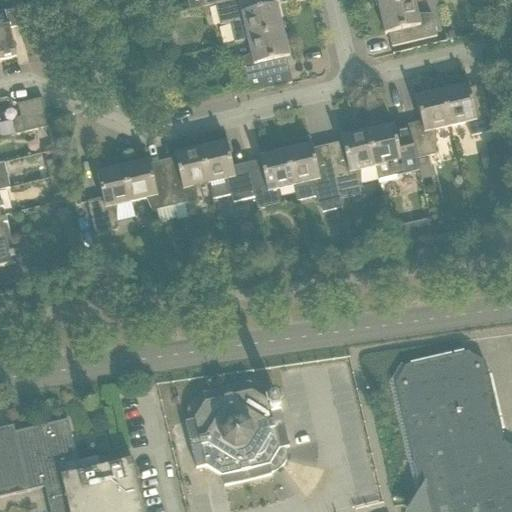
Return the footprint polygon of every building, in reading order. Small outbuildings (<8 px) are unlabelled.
[(200,0),(203,9),(214,6),(237,0),(200,0)] [(233,45),(247,42),(282,33),(275,6),(246,13),(242,0),(237,0),(214,6),(219,27),(229,26),(233,45)] [(416,0),(375,0),(378,9),(413,1),(416,0)] [(413,1),(378,9),(384,35),(392,34),(395,46),(390,47),(390,48),(436,37),(431,15),(416,15),(413,1)] [(7,25),(0,26),(0,62),(16,58),(9,29),(18,27),(14,9),(4,12),(7,25)] [(282,33),(247,42),(250,55),(237,61),(245,92),(257,89),(258,94),(292,85),(291,84),(286,85),(280,60),(288,58),(282,33)] [(468,86),(441,93),(449,127),(464,124),(470,137),(492,131),(481,87),(480,87),(481,92),(470,94),(468,86)] [(421,128),(406,132),(416,172),(417,172),(414,160),(435,155),(435,131),(449,127),(441,93),(415,99),(420,123),(421,128)] [(41,100),(29,102),(36,131),(46,128),(47,128),(41,100)] [(16,119),(13,125),(16,136),(36,131),(29,102),(17,105),(20,118),(16,119)] [(365,128),(366,133),(374,168),(378,186),(396,182),(395,177),(416,172),(406,132),(394,135),(392,127),(381,129),(380,124),(365,128)] [(347,168),(332,172),(339,201),(360,196),(361,171),(374,168),(366,133),(341,139),(347,168)] [(226,143),(199,150),(207,185),(211,200),(229,196),(232,203),(253,198),(247,170),(233,173),(232,168),(226,143)] [(310,146),(284,152),(292,187),(293,187),(297,202),(314,198),(318,206),(321,213),(340,209),(339,201),(338,199),(332,172),(317,175),(311,149),(310,146)] [(500,147),(487,150),(492,169),(504,166),(500,147)] [(174,164),(162,167),(172,208),(193,203),(193,188),(207,185),(199,150),(173,156),(174,164)] [(261,166),(247,170),(253,198),(256,210),(278,205),(278,191),(292,187),(284,152),(259,158),(261,166)] [(427,159),(417,161),(421,177),(431,174),(427,159)] [(59,178),(55,161),(44,163),(48,180),(59,178)] [(151,170),(149,164),(149,162),(122,168),(130,203),(145,200),(151,213),(172,208),(162,167),(151,170)] [(0,192),(9,190),(4,165),(0,165),(0,192)] [(122,168),(96,175),(101,199),(86,203),(94,236),(116,231),(115,206),(130,203),(122,168)] [(63,195),(59,178),(48,180),(53,197),(63,195)] [(56,212),(60,229),(71,227),(66,209),(56,212)] [(0,243),(9,242),(3,217),(0,217),(0,243)] [(427,221),(418,223),(421,237),(430,235),(427,221)] [(68,236),(72,253),(82,251),(78,233),(68,236)] [(351,245),(354,255),(372,250),(369,240),(351,245)] [(32,280),(25,250),(12,254),(9,242),(0,243),(0,270),(4,286),(32,280)] [(177,255),(174,262),(175,268),(186,265),(183,254),(177,255)] [(405,368),(395,385),(422,500),(415,511),(511,511),(511,449),(502,443),(484,364),(467,354),(405,368)] [(202,395),(202,397),(201,397),(199,398),(196,399),(194,401),(193,402),(190,404),(190,405),(188,407),(188,409),(187,411),(186,413),(186,417),(186,419),(186,421),(187,422),(185,423),(196,470),(205,468),(221,479),(224,487),(271,476),(270,474),(273,474),(275,473),(277,472),(279,470),(282,468),(283,466),(284,464),(285,462),(286,460),(287,457),(287,455),(287,452),(286,449),(288,448),(280,412),(281,411),(278,401),(268,403),(252,393),(249,384),(202,395)] [(47,501),(65,497),(61,479),(62,479),(61,478),(59,466),(77,462),(67,421),(15,434),(13,427),(12,427),(28,492),(44,489),(47,501)] [(0,498),(8,497),(28,492),(12,427),(0,430),(0,498)] [(61,478),(100,468),(98,457),(77,462),(59,466),(61,478)] [(144,511),(132,461),(100,468),(61,478),(62,479),(61,479),(65,497),(47,501),(49,511),(55,509),(55,511),(144,511)]
